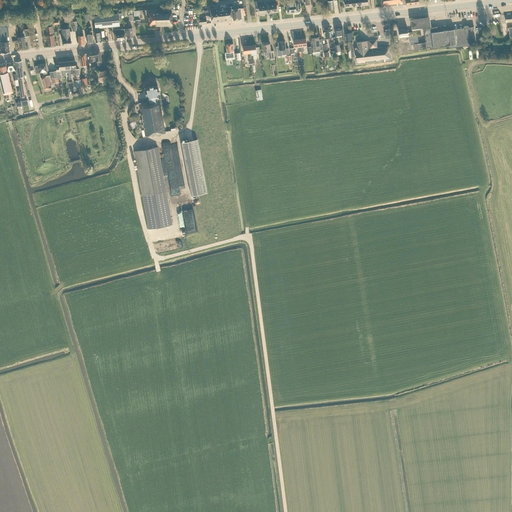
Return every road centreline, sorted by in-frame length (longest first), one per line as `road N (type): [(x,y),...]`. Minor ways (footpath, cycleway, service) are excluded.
road 1 (primary): [(197,35),(509,0)]
road 2 (primary): [(41,53),(182,37)]
